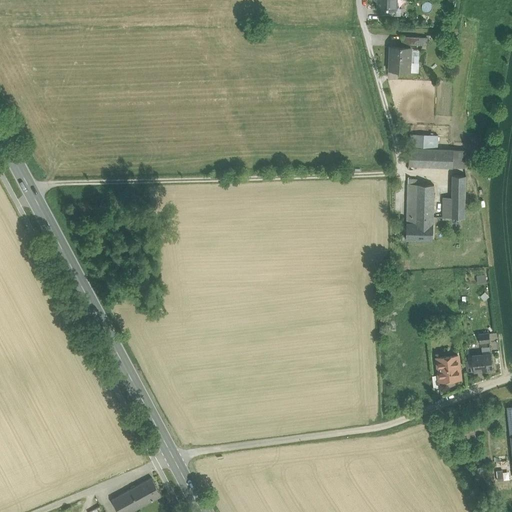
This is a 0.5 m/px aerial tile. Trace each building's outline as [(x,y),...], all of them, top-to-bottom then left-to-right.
[(378,0),(378,7),(381,8),(396,8),(396,0),(378,0)] [(401,36),(401,44),(419,45),(419,37),(401,36)] [(411,47),(390,46),(389,70),(410,71),(411,47)] [(438,135),(410,134),(410,147),(437,149),(438,135)] [(437,149),(410,147),(408,166),(453,168),(453,167),(465,167),(466,150),(437,149)] [(466,176),(452,175),(452,198),(451,218),(465,218),(466,176)] [(417,184),(408,184),(407,223),(433,224),(434,185),(417,184)] [(452,198),(443,197),(442,217),(451,218),(452,198)] [(407,223),(407,240),(433,240),(433,224),(407,223)] [(489,335),(479,336),(480,344),(491,343),(489,335)] [(458,355),(437,358),(439,375),(440,380),(460,378),(458,355)] [(491,355),(473,358),(475,373),(494,370),(491,355)] [(152,478),(137,486),(146,504),(162,495),(152,478)] [(137,486),(112,499),(119,511),(130,511),(146,504),(137,486)] [(119,511),(112,499),(105,503),(110,511),(119,511)]
